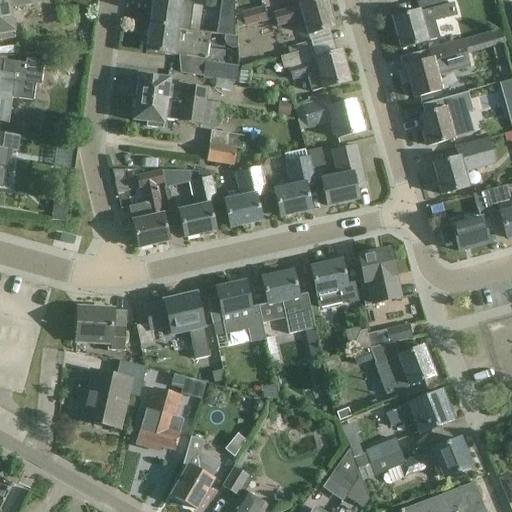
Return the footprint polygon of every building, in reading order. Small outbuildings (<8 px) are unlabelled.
[(31,4),(30,0),(0,0),(0,39),(15,38),(9,8),(31,4)] [(170,0),(154,0),(151,26),(190,31),(193,14),(194,3),(170,0)] [(320,0),(302,5),(273,13),(277,27),(305,18),(310,35),(329,30),(335,28),(327,0),(320,0)] [(447,2),(446,0),(416,0),(419,9),(447,2)] [(418,13),(394,20),(402,50),(427,43),(426,42),(439,38),(435,22),(456,16),(453,4),(445,6),(418,13)] [(267,21),(264,9),(233,16),(236,28),(267,21)] [(145,46),(147,49),(147,53),(206,61),(210,33),(190,31),(151,26),(149,38),(146,39),(145,46)] [(289,55),(314,48),(312,41),(287,48),(289,55)] [(430,61),(406,67),(410,82),(414,98),(440,91),(436,76),(469,67),(462,41),(427,51),(430,61)] [(289,55),(280,57),(282,68),(289,66),(293,80),(307,76),(312,93),(325,89),(350,82),(342,52),(336,54),(317,59),(314,48),(289,55)] [(43,60),(25,58),(25,63),(3,60),(1,76),(0,75),(0,121),(8,122),(11,98),(33,101),(35,84),(40,84),(43,60)] [(238,66),(204,62),(202,77),(236,82),(238,66)] [(248,85),(251,63),(240,67),(238,84),(248,85)] [(205,103),(205,102),(207,89),(169,84),(170,80),(139,76),(135,99),(179,105),(180,100),(205,103)] [(424,115),(420,116),(428,146),(453,139),(474,134),(468,113),(472,112),(467,93),(421,105),(424,115)] [(218,104),(205,102),(205,103),(180,100),(179,105),(135,99),(132,122),(163,126),(164,120),(202,126),(202,124),(215,126),(218,104)] [(329,99),(302,106),(308,129),(334,123),(338,139),(363,133),(355,102),(331,108),(329,99)] [(244,136),(210,131),(208,145),(206,162),(233,166),(236,149),(241,150),(244,136)] [(19,136),(0,133),(0,189),(6,190),(12,151),(17,152),(19,136)] [(496,164),(489,138),(454,147),(458,159),(434,166),(442,196),(467,189),(463,173),(496,164)] [(332,153),(338,178),(322,182),(327,207),(358,201),(356,191),(365,189),(357,148),(332,153)] [(309,158),(308,149),(286,154),(288,163),(285,163),(291,188),(274,192),(280,218),(310,211),(305,187),(315,185),(309,158)] [(267,195),(262,169),(236,175),(241,199),(225,203),(230,229),(261,222),(256,198),(267,195)] [(163,184),(160,172),(138,177),(141,190),(142,188),(146,204),(128,208),(137,249),(168,242),(162,217),(161,217),(154,186),(163,184)] [(218,204),(213,177),(202,179),(190,182),(196,209),(178,213),(184,239),(215,232),(209,206),(218,204)] [(507,186),(487,191),(491,206),(497,204),(507,238),(511,236),(511,199),(510,200),(507,186)] [(492,211),(491,206),(487,191),(472,195),(478,215),(492,211)] [(465,225),(458,203),(446,206),(452,228),(451,229),(458,253),(488,245),(482,220),(465,225)] [(360,258),(358,258),(363,282),(359,282),(364,307),(399,299),(389,251),(372,255),(369,252),(362,253),(360,258)] [(346,283),(341,263),(310,270),(316,295),(317,295),(319,307),(348,300),(349,304),(360,301),(355,281),(346,283)] [(292,274),(262,281),(267,304),(282,301),(284,313),(289,334),(305,331),(314,329),(307,294),(297,296),(292,274)] [(265,339),(261,318),(260,318),(257,306),(250,308),(245,284),(216,291),(217,298),(206,300),(212,325),(222,323),(225,335),(247,330),(251,342),(265,339)] [(204,329),(196,296),(162,303),(163,305),(144,309),(149,333),(168,328),(170,337),(188,333),(194,361),(209,358),(203,329),(204,329)] [(78,309),(76,342),(107,344),(107,351),(124,352),(125,323),(112,322),(113,311),(78,309)] [(366,333),(369,349),(395,343),(412,338),(409,324),(366,333)] [(369,349),(366,333),(366,330),(359,331),(353,346),(354,351),(369,349)] [(321,360),(316,336),(306,338),(311,362),(321,360)] [(369,349),(353,355),(358,366),(373,360),(387,395),(415,384),(434,377),(433,374),(422,348),(399,356),(395,343),(369,349)] [(145,368),(119,362),(116,377),(92,372),(81,421),(120,429),(127,395),(139,397),(145,368)] [(170,386),(181,389),(184,379),(173,375),(170,386)] [(181,395),(154,388),(148,411),(146,410),(136,445),(150,449),(150,446),(159,449),(159,446),(174,450),(182,424),(183,420),(174,417),(181,395)] [(452,423),(439,392),(408,405),(408,406),(385,415),(390,428),(413,419),(420,436),(452,423)] [(396,438),(363,450),(368,465),(401,452),(396,438)] [(186,470),(171,496),(195,510),(212,480),(221,466),(201,455),(204,443),(190,439),(182,469),(186,470)] [(401,452),(368,465),(373,477),(399,467),(404,478),(438,464),(444,479),(470,469),(459,440),(433,450),(405,462),(401,452)] [(359,474),(357,469),(352,455),(349,448),(329,478),(349,491),(359,474)] [(264,511),(267,507),(244,492),(252,478),(238,470),(233,467),(222,486),(240,498),(240,499),(231,511),(264,511)] [(511,477),(510,472),(497,477),(498,479),(509,504),(511,502),(511,477)] [(359,474),(349,491),(346,497),(363,508),(368,498),(362,481),(359,474)] [(485,511),(474,483),(401,511),(485,511)]
